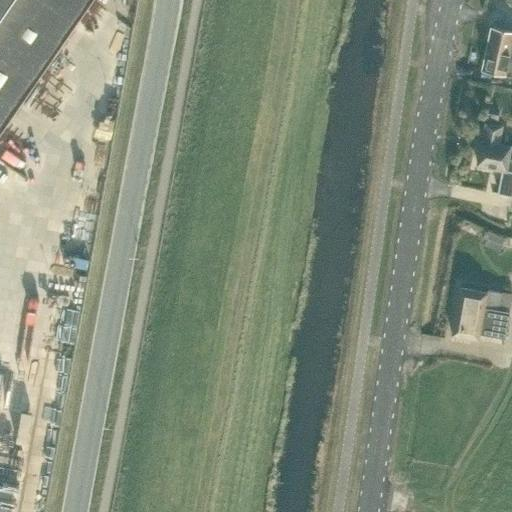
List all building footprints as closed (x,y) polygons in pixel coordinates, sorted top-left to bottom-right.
[(0,0),(0,133),(91,0),(0,0)] [(511,31),(491,27),(486,49),(511,54),(511,31)] [(511,54),(486,49),(482,71),(505,76),(505,75),(511,76),(511,54)] [(493,109),(490,125),(501,127),(504,111),(493,109)] [(481,141),(477,165),(502,170),(498,194),(511,196),(511,188),(511,147),(510,147),(498,144),(501,127),(486,124),(482,141),(481,141)] [(460,288),(451,335),(478,340),(479,333),(504,337),(508,314),(511,294),(487,291),(486,293),(460,288)]
